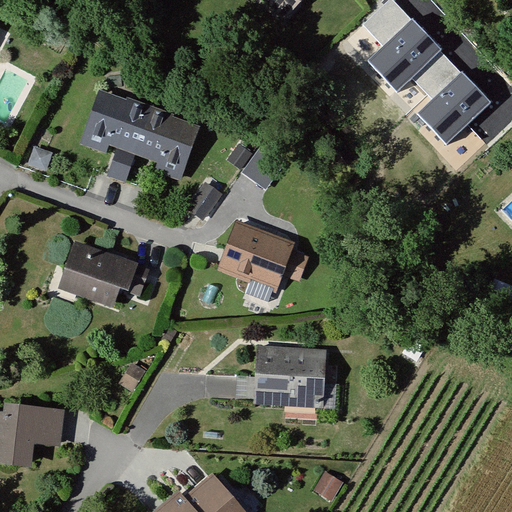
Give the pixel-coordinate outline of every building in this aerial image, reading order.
[(310,0),(254,0),(284,28),(310,0)] [(396,91),(441,46),(409,14),(364,58),(396,91)] [(487,102),(442,56),(404,92),(449,139),(487,102)] [(81,150),(182,182),(198,133),(96,101),(81,150)] [(207,182),(191,207),(205,216),(222,191),(207,182)] [(232,229),(215,279),(277,300),(294,250),(232,229)] [(140,305),(149,275),(72,252),(58,297),(121,316),(126,301),(140,305)] [(327,359),(256,352),(250,414),(322,420),(327,359)] [(59,457),(63,417),(3,412),(2,422),(0,421),(0,473),(31,477),(33,454),(59,457)] [(235,511),(209,483),(183,506),(174,496),(155,511),(235,511)]
